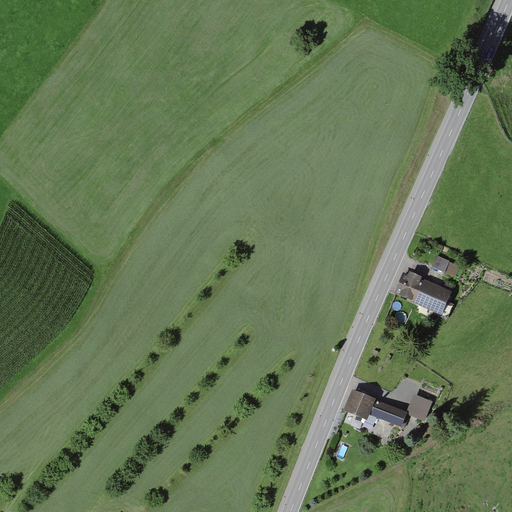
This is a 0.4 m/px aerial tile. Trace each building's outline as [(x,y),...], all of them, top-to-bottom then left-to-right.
[(450,279),(457,282),(462,271),(453,267),(454,264),(438,256),(432,270),(446,277),(448,274),(452,275),(450,279)] [(441,320),(451,296),(422,284),(424,281),(410,275),(409,278),(404,276),(395,297),(411,304),(410,305),(415,307),(414,309),(441,320)] [(402,430),(407,418),(407,417),(376,406),(378,402),(353,393),(344,416),(368,425),(370,418),(402,430)] [(432,405),(414,398),(407,417),(425,424),(432,405)] [(423,431),(418,428),(415,434),(420,437),(423,431)]
